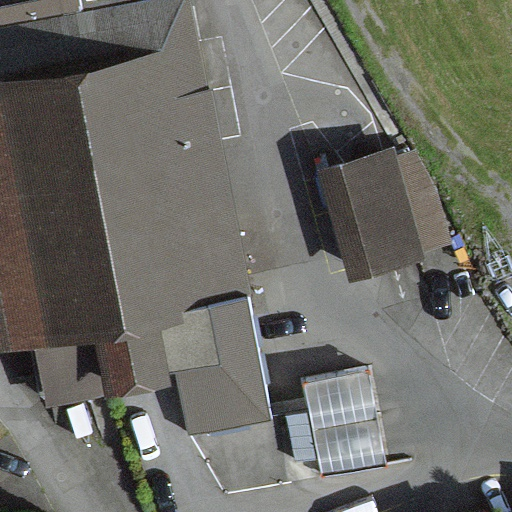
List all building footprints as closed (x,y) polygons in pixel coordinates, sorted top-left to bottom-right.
[(0,0),(0,72),(194,34),(186,0),(0,0)] [(0,324),(39,316),(242,276),(194,34),(0,72),(0,324)] [(395,151),(323,169),(348,274),(420,256),(395,151)] [(242,276),(39,316),(54,388),(111,377),(108,364),(185,349),(197,412),(266,398),(242,276)] [(313,406),(291,410),(299,465),(386,453),(372,363),(308,372),(313,406)]
